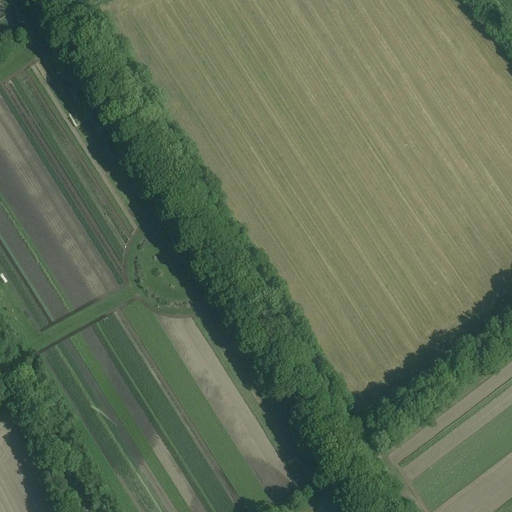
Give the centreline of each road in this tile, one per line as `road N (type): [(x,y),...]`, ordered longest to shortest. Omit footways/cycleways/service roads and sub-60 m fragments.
road 1 (track): [(65,20),(375,511)]
road 2 (track): [(0,364),(88,511)]
